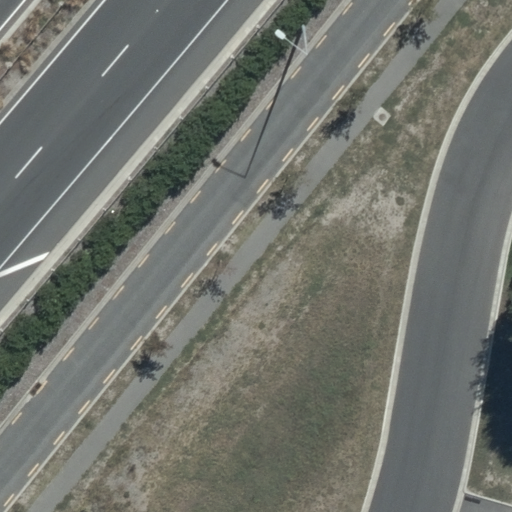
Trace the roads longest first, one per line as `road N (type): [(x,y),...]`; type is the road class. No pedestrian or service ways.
road 1 (residential): [(378,0),(0,468)]
road 2 (trunk): [(174,0),(0,207)]
